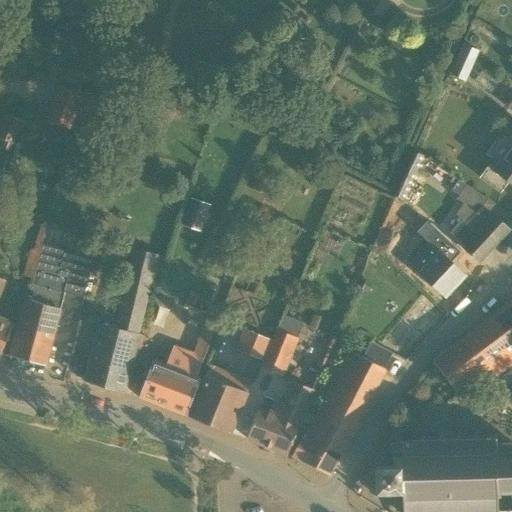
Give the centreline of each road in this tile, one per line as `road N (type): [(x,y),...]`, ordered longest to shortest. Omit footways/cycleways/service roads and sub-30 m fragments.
road 1 (unclassified): [(317,503),(144,422),(0,380)]
road 2 (residential): [(317,503),(403,378),(511,265)]
